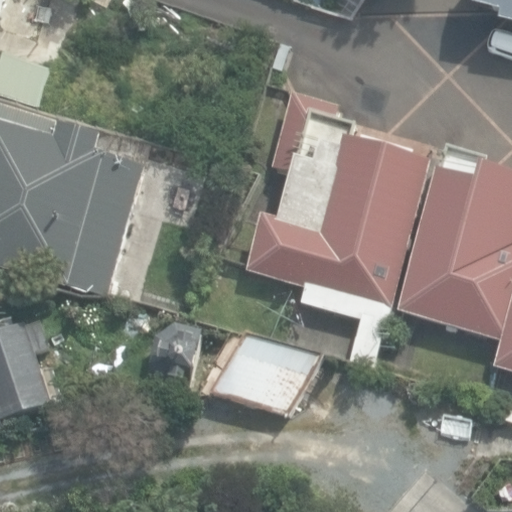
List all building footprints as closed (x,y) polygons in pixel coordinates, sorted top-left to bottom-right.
[(0,0),(0,48),(6,50),(12,35),(0,31),(0,21),(7,0),(0,0)] [(511,0),(490,0),(488,9),(511,14),(511,0)] [(51,74),(3,59),(0,68),(0,101),(39,114),(51,74)] [(381,370),(443,165),(360,140),(365,126),(344,119),(347,108),(300,94),(278,168),(302,176),(288,221),(272,216),(255,273),(312,290),(307,305),(367,323),(355,363),(381,370)] [(0,271),(111,302),(147,171),(99,157),(104,139),(0,109),(0,271)] [(511,171),(495,167),(498,160),(457,148),(407,314),(509,343),(501,368),(511,371),(511,171)] [(0,423),(0,425),(53,407),(39,358),(54,354),(44,323),(6,335),(0,329),(0,295),(1,293),(0,293),(0,423)] [(221,398),(283,416),(322,353),(240,337),(223,369),(221,398)]
